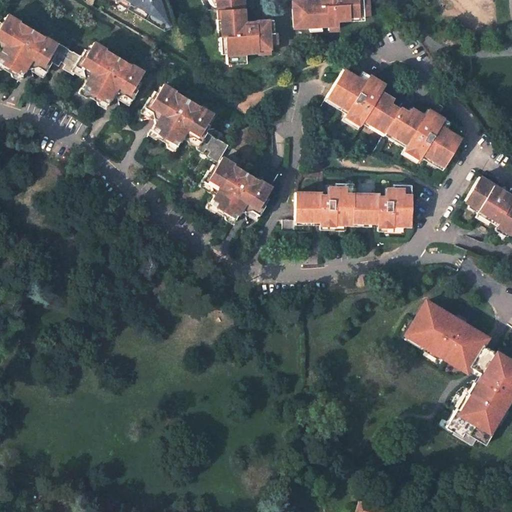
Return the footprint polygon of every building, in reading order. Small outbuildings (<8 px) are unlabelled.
[(123,7),(129,11),(127,5),(126,0),(121,2),(117,3),(123,7)] [(176,28),(166,0),(120,0),(121,2),(126,0),(127,5),(129,11),(159,29),(163,28),(164,32),(176,28)] [(245,22),(243,0),(217,0),(217,1),(218,7),(218,20),(222,19),(223,37),(226,37),(226,54),(227,64),(247,64),(246,52),(258,52),(258,49),(270,49),(270,44),(277,44),(276,32),(273,32),(273,20),(267,20),(268,24),(256,24),(256,21),(245,22)] [(328,26),(338,25),(338,20),(349,20),(350,15),(363,15),(369,14),(368,0),(295,0),(295,8),(292,8),(292,27),(309,27),(320,26),(328,26)] [(25,66),(30,65),(31,68),(36,66),(42,69),(47,60),(52,63),(59,61),(61,62),(65,64),(67,65),(69,72),(69,73),(72,75),(74,73),(78,68),(81,70),(83,77),(84,79),(86,81),(82,86),(108,102),(111,97),(110,94),(115,93),(116,93),(117,96),(123,95),(127,97),(133,88),(135,91),(141,82),(138,80),(141,75),(134,71),(129,68),(131,65),(105,49),(104,52),(97,48),(91,45),(87,50),(85,49),(80,55),(73,51),(72,52),(69,50),(69,49),(57,42),(55,46),(50,42),(43,39),(45,36),(20,21),(18,23),(11,19),(6,16),(2,22),(0,21),(0,60),(23,74),(25,69),(25,66)] [(226,54),(226,37),(223,37),(222,19),(218,20),(217,20),(217,29),(218,31),(219,37),(221,37),(221,54),(226,54)] [(106,48),(99,44),(97,48),(104,52),(105,49),(106,48)] [(23,74),(0,60),(0,69),(3,69),(6,71),(11,73),(12,76),(19,81),(23,74)] [(38,74),(42,69),(36,66),(31,68),(31,70),(38,74)] [(74,73),(81,77),(83,77),(81,70),(78,68),(74,73)] [(373,88),(365,83),(359,79),(344,69),(326,97),(347,111),(345,114),(343,117),(359,127),(361,123),(362,120),(375,128),(377,125),(386,130),(387,130),(388,128),(399,109),(391,104),(393,101),(384,95),(380,92),(384,87),(377,82),(373,88)] [(369,77),(363,73),(359,79),(365,83),(369,77)] [(365,83),(373,88),(377,82),(369,77),(365,83)] [(91,99),(96,102),(96,104),(105,109),(108,104),(107,104),(108,102),(82,86),(81,88),(80,87),(77,93),(86,98),(87,97),(91,99)] [(180,139),(186,138),(191,136),(196,139),(194,142),(196,150),(202,148),(205,149),(209,152),(210,152),(212,160),(216,162),(214,165),(212,163),(208,171),(210,173),(204,182),(210,185),(211,190),(213,197),(210,201),(234,217),(237,213),(236,210),(241,208),(242,211),(249,209),(254,213),(260,203),(262,205),(267,197),(264,196),(267,191),(262,187),(256,182),(257,181),(232,164),(230,166),(224,162),(219,159),(227,145),(216,138),(215,139),(212,137),(213,136),(205,131),(210,125),(207,123),(210,117),(204,113),(198,110),(199,107),(174,90),(172,93),(167,90),(160,86),(157,92),(155,91),(150,98),(152,100),(147,109),(152,113),(154,118),(156,117),(158,122),(155,123),(152,128),(176,144),(180,139)] [(118,100),(128,105),(136,91),(135,91),(133,88),(127,97),(123,95),(117,96),(118,100)] [(148,97),(140,112),(150,119),(154,118),(152,113),(147,109),(152,100),(150,98),(148,97)] [(347,111),(326,97),(324,101),(345,114),(347,111)] [(439,126),(433,122),(437,116),(428,110),(424,117),(410,109),(408,113),(399,108),(399,109),(388,128),(396,132),(394,137),(406,145),(404,148),(403,151),(418,160),(418,159),(421,154),(443,168),(460,139),(450,133),(446,130),(439,126)] [(439,126),(443,120),(437,116),(433,122),(439,126)] [(341,120),(357,130),(359,127),(343,117),(341,120)] [(396,132),(388,128),(387,130),(386,130),(377,125),(375,128),(362,120),(361,123),(382,136),(383,134),(404,148),(406,145),(394,137),(396,132)] [(449,123),(443,120),(439,126),(446,130),(449,123)] [(161,141),(165,144),(166,146),(174,151),(176,147),(176,146),(176,144),(152,128),(151,130),(150,130),(147,134),(155,139),(157,139),(161,141)] [(186,140),(192,145),(194,142),(196,139),(191,136),(186,138),(186,140)] [(401,154),(416,163),(418,160),(403,151),(401,154)] [(443,168),(421,154),(418,159),(441,173),(443,168)] [(204,182),(210,173),(208,171),(206,170),(197,185),(207,192),(211,190),(210,185),(204,182)] [(511,202),(511,197),(507,195),(506,190),(500,191),(499,185),(492,186),(488,184),(479,178),(464,202),(477,211),(475,215),(476,216),(489,224),(496,228),(508,236),(509,237),(511,232),(511,204),(511,202)] [(345,187),(345,194),(352,194),(352,184),(335,184),(335,187),(345,187)] [(403,190),(403,196),(410,196),(410,186),(392,186),(392,190),(403,190)] [(319,226),(333,226),(333,225),(341,225),(344,225),(352,225),(352,224),(352,194),(345,194),(345,187),(335,187),(327,187),(327,195),(320,195),(320,192),(294,192),(294,221),(311,221),(315,221),(319,221),(319,226)] [(377,228),(392,228),(392,227),(402,227),(410,227),(410,196),(403,196),(403,190),(392,190),(385,190),(385,197),(378,197),(377,194),(352,194),(352,224),(370,224),(373,224),(377,224),(377,228)] [(234,217),(210,201),(209,203),(208,202),(204,207),(211,212),(214,211),(218,214),(222,217),(223,219),(231,224),(234,219),(234,217)] [(249,209),(242,211),(243,214),(254,221),(263,205),(262,205),(260,203),(254,213),(249,209)] [(474,218),(487,227),(489,224),(476,216),(474,218)] [(294,221),(281,221),(281,231),(294,231),(294,226),(294,221)] [(494,231),(506,239),(508,236),(496,228),(494,231)] [(506,411),(511,400),(511,357),(495,348),(493,351),(482,344),(484,341),(471,333),(473,330),(474,328),(467,323),(464,328),(459,326),(461,323),(445,313),(426,301),(414,321),(416,322),(408,335),(440,355),(450,361),(453,356),(465,364),(478,372),(475,376),(461,399),(466,402),(461,411),(456,408),(444,427),(451,432),(460,437),(463,432),(474,439),(484,445),(497,425),(494,423),(499,414),(502,416),(506,411)] [(414,321),(411,319),(400,338),(437,360),(440,355),(408,335),(416,322),(414,321)] [(486,338),(473,330),(471,333),(484,341),(486,338)] [(478,372),(465,364),(462,368),(475,376),(478,372)] [(466,402),(461,399),(456,408),(461,411),(466,402)] [(498,426),(507,412),(506,411),(502,416),(499,414),(494,423),(497,425),(498,426)] [(474,439),(463,432),(460,437),(451,432),(450,434),(470,445),(474,439)] [(381,511),(382,507),(358,501),(355,511),(381,511)]
